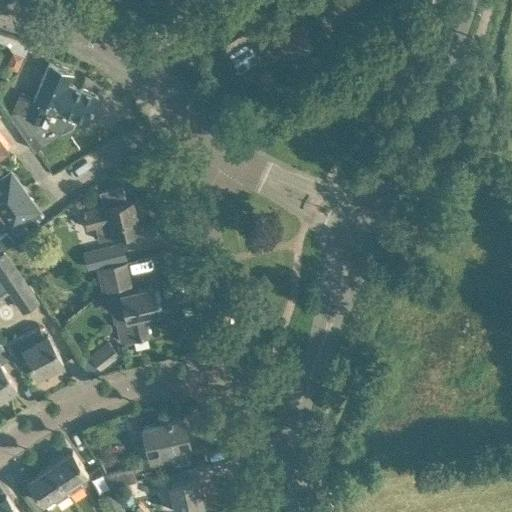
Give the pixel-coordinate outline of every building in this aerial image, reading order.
[(258,32),(247,15),(245,12),(211,33),(224,54),(226,53),(230,59),(229,59),(238,74),(258,61),(249,47),(250,46),(246,40),(258,32)] [(299,23),(276,37),(290,59),(303,52),(302,50),(310,44),(306,38),(308,37),(299,23)] [(16,111),(10,115),(36,150),(61,132),(69,135),(74,125),(83,129),(98,95),(68,83),(73,71),(49,61),(26,116),(16,111)] [(0,179),(0,212),(0,213),(12,229),(38,210),(11,171),(0,179)] [(103,206),(82,211),(86,227),(95,225),(99,240),(140,230),(132,199),(126,201),(122,185),(99,191),(103,206)] [(7,232),(0,237),(0,252),(14,242),(7,232)] [(121,244),(85,253),(88,268),(125,259),(121,244)] [(0,253),(0,278),(23,312),(41,301),(6,250),(0,253)] [(126,261),(100,267),(105,291),(131,285),(126,261)] [(160,313),(153,286),(121,293),(128,320),(117,323),(121,342),(149,336),(145,316),(160,313)] [(6,341),(20,367),(31,361),(38,375),(63,362),(48,334),(23,346),(18,336),(6,341)] [(0,398),(17,387),(0,362),(9,356),(0,341),(0,398)] [(100,368),(119,353),(109,341),(90,355),(100,368)] [(168,421),(142,427),(151,463),(171,459),(170,450),(190,446),(184,417),(172,420),(172,418),(167,419),(168,421)] [(103,449),(93,455),(102,472),(113,466),(103,449)] [(88,472),(73,450),(50,465),(69,493),(82,485),(78,479),(88,472)] [(69,493),(50,465),(27,480),(43,503),(52,497),(55,503),(69,493)] [(132,466),(105,473),(113,486),(131,482),(136,481),(132,466)] [(160,475),(136,481),(131,482),(134,495),(163,488),(160,475)] [(204,504),(197,477),(170,483),(177,511),(204,504)] [(125,511),(113,489),(101,496),(110,511),(125,511)] [(17,511),(6,494),(0,498),(0,511),(17,511)]
